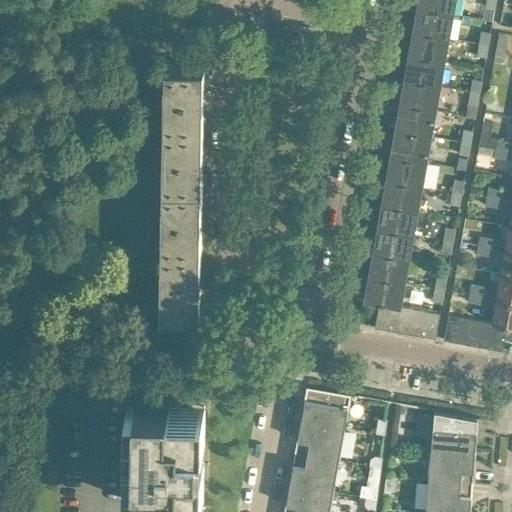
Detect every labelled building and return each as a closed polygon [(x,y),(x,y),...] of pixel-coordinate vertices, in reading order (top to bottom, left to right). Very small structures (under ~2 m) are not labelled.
[(419,0),(418,8),(451,14),(453,0),(419,0)] [(485,0),(484,7),(495,9),(496,0),(485,0)] [(418,8),(413,32),(447,38),(451,14),(418,8)] [(480,30),(478,42),(488,44),(490,31),(480,30)] [(413,32),(409,57),(443,63),(447,38),(413,32)] [(496,47),(506,48),(508,35),(498,34),(496,47)] [(486,57),(488,44),(478,42),(476,55),(486,57)] [(496,47),(494,60),(503,61),(506,48),(496,47)] [(409,57),(405,81),(439,87),(443,63),(409,57)] [(164,130),(203,131),(204,68),(166,67),(164,130)] [(472,78),(469,91),(480,92),(482,80),(472,78)] [(405,81),(400,106),(434,112),(439,87),(405,81)] [(475,118),(480,92),(469,91),(465,116),(475,118)] [(400,106),(396,130),(430,136),(434,112),(400,106)] [(490,137),(493,122),(483,120),(479,144),(511,150),(511,140),(498,138),(497,138),(490,137)] [(463,128),(461,141),(471,142),(473,130),(463,128)] [(202,194),(203,131),(164,130),(163,193),(202,194)] [(396,130),(391,154),(426,161),(430,136),(396,130)] [(468,155),(471,142),(461,141),(458,153),(468,155)] [(511,150),(479,144),(477,154),(510,159),(511,154),(510,153),(511,150)] [(391,154),(387,179),(421,185),(421,184),(435,187),(439,164),(425,161),(426,161),(391,154)] [(456,167),(466,169),(468,158),(458,156),(456,167)] [(462,193),(464,180),(454,178),(452,191),(462,193)] [(387,179),(383,203),(417,209),(426,211),(428,200),(419,198),(421,185),(387,179)] [(486,196),(511,200),(511,192),(511,191),(504,190),(504,189),(488,186),(486,196)] [(459,205),(462,193),(452,191),(449,203),(459,205)] [(162,256),(200,257),(202,194),(163,193),(162,256)] [(509,209),(511,200),(486,196),(484,205),(509,209)] [(383,203),(378,228),(413,234),(417,209),(383,203)] [(481,220),(466,217),(463,230),(478,233),(481,220)] [(479,235),(477,244),(511,250),(511,225),(507,225),(505,239),(479,235)] [(453,241),(455,229),(445,227),(443,239),(453,241)] [(378,228),(374,252),(408,258),(418,260),(419,250),(410,248),(413,234),(378,228)] [(451,253),(453,241),(443,239),(441,252),(451,253)] [(499,274),(501,274),(511,275),(511,250),(477,244),(476,253),(499,257),(498,260),(501,260),(499,274)] [(374,252),(369,277),(404,283),(408,258),(374,252)] [(435,262),(449,265),(450,258),(437,255),(435,262)] [(199,319),(200,257),(162,256),(161,318),(199,319)] [(511,300),(511,275),(501,274),(499,274),(495,296),(486,295),(487,286),(470,283),(468,292),(511,300)] [(444,289),(447,276),(437,275),(434,287),(444,289)] [(369,277),(365,299),(379,302),(391,304),(400,305),(404,283),(369,277)] [(442,302),(444,289),(434,287),(432,300),(442,302)] [(492,322),(507,324),(511,325),(511,300),(468,292),(467,301),(493,306),(490,321),(492,322)] [(375,327),(387,329),(391,304),(379,302),(375,327)] [(387,329),(399,331),(403,306),(401,306),(391,304),(387,329)] [(399,331),(411,333),(416,308),(403,306),(399,331)] [(411,333),(423,336),(428,310),(416,308),(411,333)] [(428,310),(423,336),(436,338),(440,313),(428,310)] [(459,316),(448,314),(444,339),(454,341),(459,316)] [(454,341),(464,343),(469,318),(459,316),(454,341)] [(479,319),(469,318),(464,343),(474,345),(479,319)] [(474,345),(484,347),(489,321),(479,319),(474,345)] [(507,324),(492,322),(490,321),(489,321),(484,347),(503,350),(507,324)] [(307,385),(301,418),(345,426),(351,393),(307,385)] [(167,500),(167,498),(203,498),(204,462),(198,462),(198,442),(204,442),(205,406),(169,405),(169,403),(169,402),(136,401),(136,402),(127,402),(125,499),(134,499),(134,500),(167,500)] [(479,416),(434,408),(431,446),(476,450),(479,416)] [(376,432),(385,434),(387,418),(379,417),(376,432)] [(345,426),(301,418),(295,450),(339,458),(345,426)] [(476,450),(431,446),(428,478),(473,482),(476,450)] [(334,491),(339,458),(295,450),(289,483),(334,491)] [(368,465),(381,466),(382,455),(374,454),(369,458),(368,465)] [(397,476),(386,475),(383,493),(396,495),(397,476)] [(470,511),(473,482),(428,478),(426,511),(435,511),(470,511)] [(329,511),(334,491),(289,483),(284,511),(329,511)] [(367,508),(376,509),(377,499),(364,497),(363,503),(367,508)]
